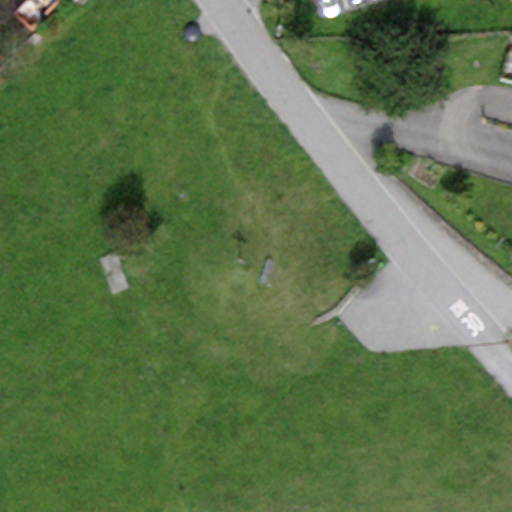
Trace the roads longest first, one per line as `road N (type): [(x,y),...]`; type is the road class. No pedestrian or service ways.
road 1 (residential): [(214,0),(282,99),(411,237),(511,313)]
road 2 (track): [(411,237),(483,350),(511,378)]
